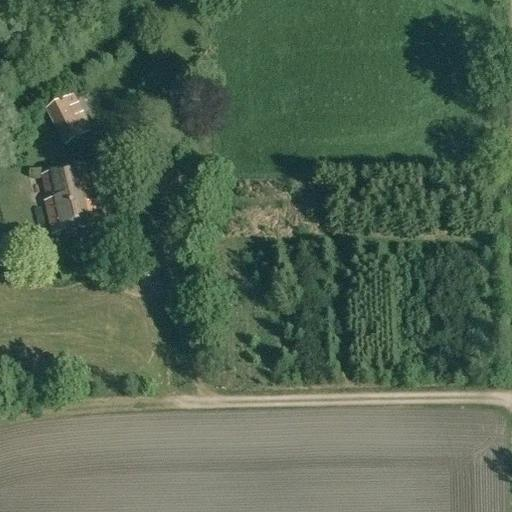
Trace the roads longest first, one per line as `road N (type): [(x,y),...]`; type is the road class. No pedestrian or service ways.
road 1 (track): [(157,220),(210,392),(511,397)]
road 2 (track): [(0,408),(228,398)]
